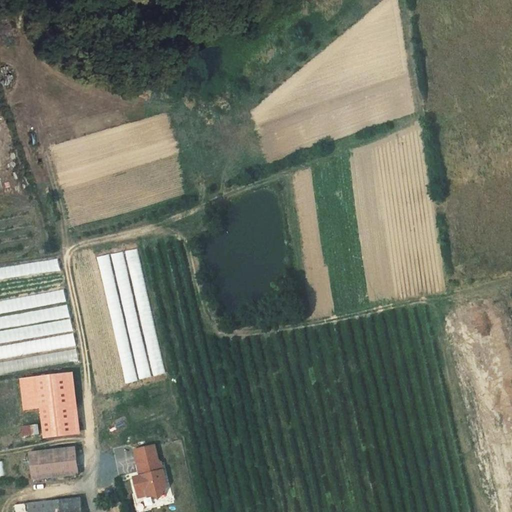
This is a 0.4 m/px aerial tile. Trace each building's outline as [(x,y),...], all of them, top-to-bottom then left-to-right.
[(125,250),(126,251),(100,256),(125,382),(164,374),(140,248),(125,250)] [(60,258),(0,266),(0,279),(62,270),(60,258)] [(0,373),(79,361),(68,290),(0,300),(0,373)] [(25,409),(40,407),(43,438),(78,434),(71,373),(21,379),(25,409)] [(23,425),(23,434),(41,433),(40,424),(23,425)] [(153,494),(164,491),(167,485),(161,462),(159,463),(155,445),(135,450),(140,471),(141,471),(143,476),(135,478),(138,492),(147,490),(153,494)] [(75,449),(31,454),(35,481),(79,475),(75,449)] [(82,511),(81,499),(58,502),(59,511),(82,511)] [(59,511),(58,502),(13,508),(13,511),(59,511)]
